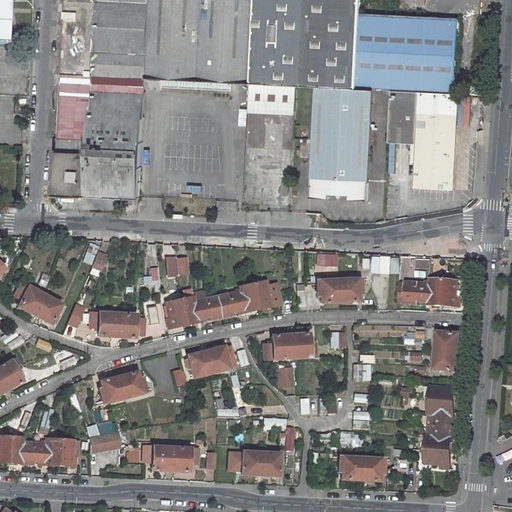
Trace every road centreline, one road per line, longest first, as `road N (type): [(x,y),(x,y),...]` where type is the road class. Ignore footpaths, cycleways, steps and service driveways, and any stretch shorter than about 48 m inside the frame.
road 1 (residential): [(34,223),(366,240),(495,228)]
road 2 (residential): [(0,489),(228,496),(380,511)]
road 3 (residential): [(348,317),(106,357)]
road 4 (tertiary): [(511,0),(495,228)]
road 5 (residential): [(34,223),(45,0)]
road 6 (residential): [(487,323),(348,317)]
road 7 (tertiary): [(487,323),(476,459)]
road 8 (residential): [(348,317),(345,415),(308,425)]
